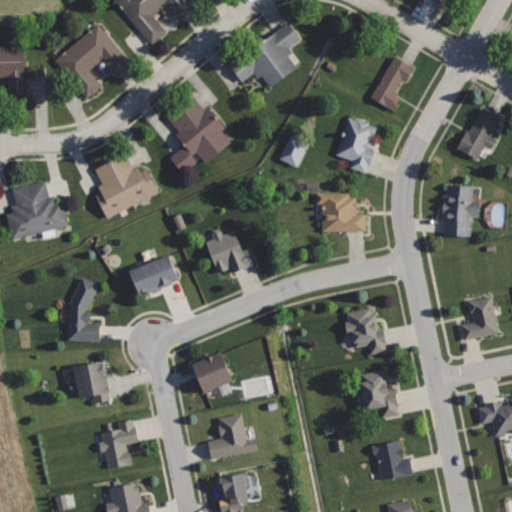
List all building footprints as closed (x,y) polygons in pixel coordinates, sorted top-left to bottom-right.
[(190,0),(115,0),(151,43),(167,30),(154,14),(168,3),(180,17),(195,5),(190,0)] [(288,20),(229,63),(242,81),(253,73),(257,78),(262,74),(269,85),(296,66),(287,54),(292,51),(289,47),(302,38),(288,20)] [(98,23),(55,59),(88,99),(104,85),(91,69),(102,59),(115,75),(131,62),(98,23)] [(24,38),(9,38),(9,45),(0,45),(0,75),(9,75),(9,92),(28,92),(28,76),(25,76),(24,38)] [(395,55),(371,97),(392,109),(401,94),(395,90),(402,78),(404,79),(413,65),(395,55)] [(193,96),(169,116),(181,131),(177,134),(192,152),(196,151),(204,161),(229,141),(220,130),(225,126),(208,106),(205,109),(193,96)] [(483,106),(469,132),(466,131),(457,147),(476,157),(483,143),(488,146),(493,136),(490,135),(500,116),(483,106)] [(348,115),(335,154),(352,160),(350,166),(365,172),(368,165),(370,166),(375,150),(369,148),(377,125),(348,115)] [(277,158),(295,166),(306,143),(288,135),(277,158)] [(128,154),(97,169),(105,184),(101,186),(104,192),(98,195),(107,215),(158,190),(147,166),(141,169),(138,164),(134,166),(128,154)] [(45,181),(14,188),(18,204),(12,206),(14,212),(7,213),(14,239),(69,225),(63,201),(57,202),(55,195),(49,197),(45,181)] [(444,194),(442,218),(446,218),(445,234),(470,236),(471,215),(478,216),(479,201),(471,200),(473,185),(448,183),(447,194),(444,194)] [(318,192),(317,202),(323,202),(323,230),(366,230),(366,213),(356,213),(356,196),(350,196),(350,192),(318,192)] [(235,230),(224,235),(222,230),(218,228),(214,229),(212,233),(214,238),(206,241),(218,271),(231,266),(233,272),(253,264),(247,249),(244,251),(235,230)] [(169,254),(130,270),(140,293),(179,277),(169,254)] [(82,275),(69,302),(69,338),(99,339),(100,322),(88,322),(88,309),(100,284),(82,275)] [(492,295),(468,300),(471,313),(473,312),(475,321),(461,324),(464,339),(500,331),(492,295)] [(370,307),(343,311),(347,333),(352,332),(355,347),(368,345),(370,353),(388,350),(384,327),(374,329),(370,307)] [(221,352),(193,363),(204,391),(233,379),(221,352)] [(104,361),(74,366),(77,382),(71,384),(72,390),(78,389),(80,397),(92,395),(94,401),(111,398),(104,361)] [(383,368),(359,373),(367,407),(381,404),(384,416),(400,412),(395,388),(388,390),(383,368)] [(502,399),(479,404),(483,421),(493,419),(496,434),(511,430),(511,402),(503,405),(502,399)] [(241,412),(218,417),(222,436),(207,439),(211,458),(258,449),(256,438),(247,440),(241,412)] [(134,418),(118,422),(120,429),(102,432),(104,441),(99,442),(101,451),(106,450),(110,467),(131,463),(127,443),(139,441),(134,418)] [(400,440),(374,445),(381,479),(412,472),(409,456),(404,457),(400,440)] [(244,472),(218,477),(225,511),(239,511),(239,509),(243,508),(241,502),(250,500),(244,472)] [(138,482),(110,487),(113,501),(106,503),(108,511),(150,511),(149,501),(143,502),(138,482)] [(57,509),(65,508),(63,494),(54,496),(57,509)] [(411,497),(386,502),(387,511),(416,511),(415,507),(413,508),(411,497)]
